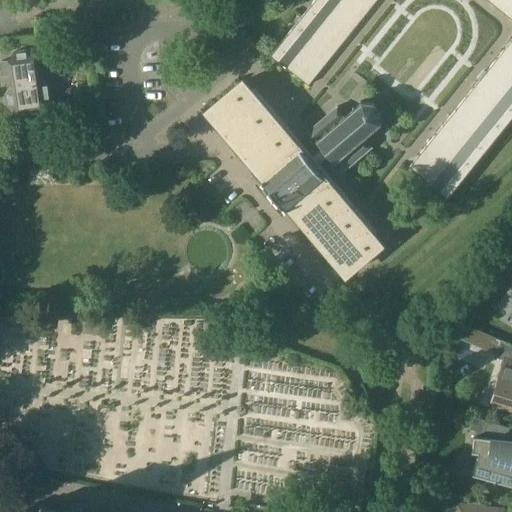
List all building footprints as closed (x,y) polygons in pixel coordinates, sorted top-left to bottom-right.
[(322,0),(313,0),(302,15),(340,46),(355,27),(322,0)] [(361,0),(322,0),(355,27),(371,7),(361,0)] [(511,0),(504,0),(498,8),(511,18),(511,0)] [(302,15),(286,34),(324,65),(340,46),(302,15)] [(286,34),(270,54),(308,85),(324,65),(286,34)] [(511,39),(503,51),(511,57),(511,39)] [(38,68),(36,56),(27,49),(15,51),(9,60),(1,61),(3,74),(11,73),(12,84),(6,93),(7,104),(16,111),(44,107),(51,98),(46,67),(38,68)] [(511,57),(503,51),(487,70),(511,89),(511,57)] [(511,89),(487,70),(472,89),(510,119),(511,116),(511,89)] [(381,244),(242,81),(207,110),(250,161),(264,176),(260,179),(273,194),(285,208),(288,205),(346,273),(381,244)] [(472,89),(456,108),(495,138),(510,119),(472,89)] [(316,139),(334,161),(335,162),(332,165),(339,174),(372,146),(364,136),(379,123),(380,112),(373,103),(362,102),(345,116),(337,106),(305,133),(312,142),(316,139)] [(456,108),(441,127),(479,158),(495,138),(456,108)] [(441,127),(426,146),(464,177),(476,161),(479,158),(441,127)] [(414,161),(410,166),(448,197),(464,177),(426,146),(414,161)] [(464,323),(458,338),(479,347),(485,333),(464,323)] [(511,408),(511,344),(502,340),(497,357),(504,359),(494,390),(499,392),(495,403),(501,405),(500,407),(511,410),(511,408)] [(511,484),(511,427),(486,420),(472,416),(469,428),(476,431),(474,437),(472,452),(478,453),(472,474),(511,484)]
